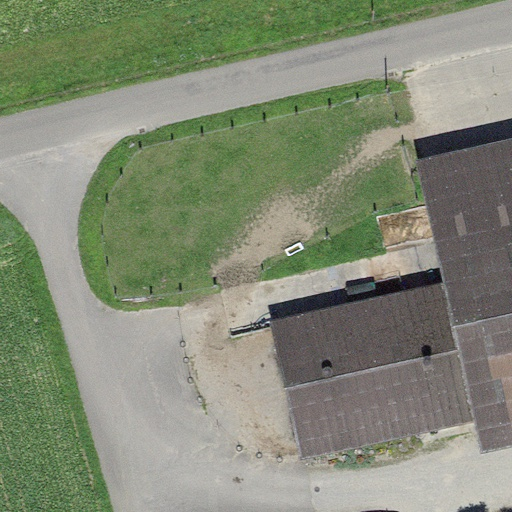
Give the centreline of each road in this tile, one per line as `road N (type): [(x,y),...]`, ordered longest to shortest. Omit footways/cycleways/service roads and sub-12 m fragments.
road 1 (unclassified): [(511,24),(0,144)]
road 2 (track): [(142,511),(37,136)]
road 3 (unknown): [(511,458),(176,511)]
